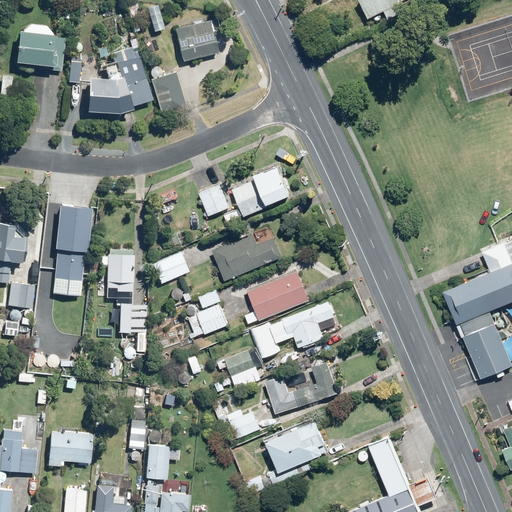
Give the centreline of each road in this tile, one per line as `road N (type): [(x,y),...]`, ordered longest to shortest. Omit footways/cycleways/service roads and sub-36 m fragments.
road 1 (secondary): [(303,95),(487,511)]
road 2 (residential): [(0,155),(137,164),(303,95)]
